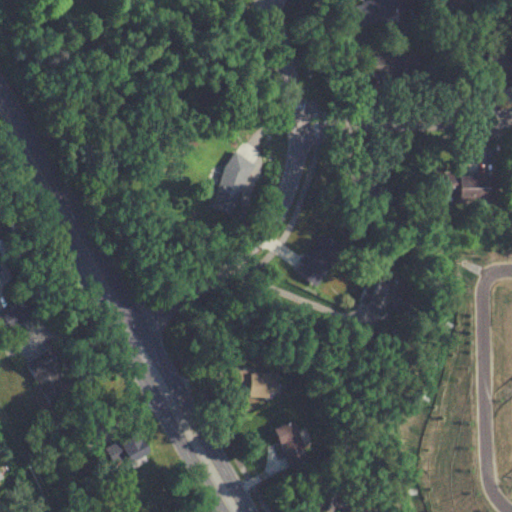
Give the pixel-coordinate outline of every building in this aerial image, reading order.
[(360,0),(344,5),(351,28),(400,12),(396,0),(360,0)] [(501,86),(511,86),(511,52),(483,51),(483,72),(502,73),(501,86)] [(416,56),(368,56),(368,78),(416,78),(416,56)] [(432,72),(442,75),(445,64),(436,61),(432,72)] [(207,208),(227,215),(243,164),(223,158),(207,208)] [(494,200),(494,175),(432,175),(432,195),(454,195),(454,200),(494,200)] [(313,287),(341,249),(320,234),(293,272),(313,287)] [(396,318),(407,295),(372,277),(360,300),(396,318)] [(0,329),(3,335),(34,316),(24,299),(0,313),(0,329)] [(51,408),(78,393),(52,347),(25,363),(51,408)] [(272,373),(230,373),(230,395),(272,395),(272,373)] [(268,430),(287,470),(307,461),(288,421),(268,430)] [(153,458),(142,431),(119,439),(130,467),(153,458)] [(368,511),(368,496),(317,496),(317,511),(368,511)]
